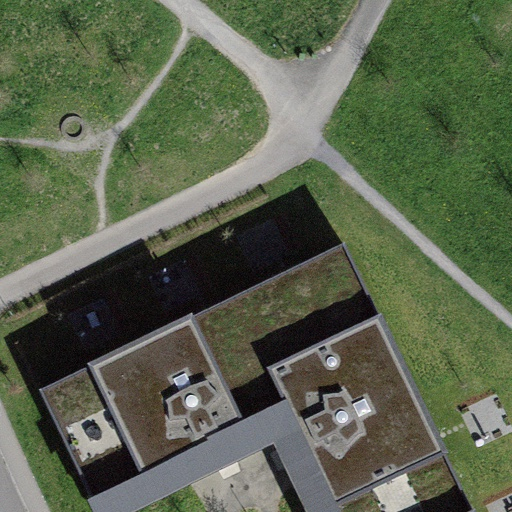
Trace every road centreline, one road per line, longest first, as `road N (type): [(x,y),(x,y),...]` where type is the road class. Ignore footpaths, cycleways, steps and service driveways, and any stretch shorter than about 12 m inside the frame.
road 1 (track): [(0,331),(265,200),(369,0)]
road 2 (track): [(181,0),(327,74)]
